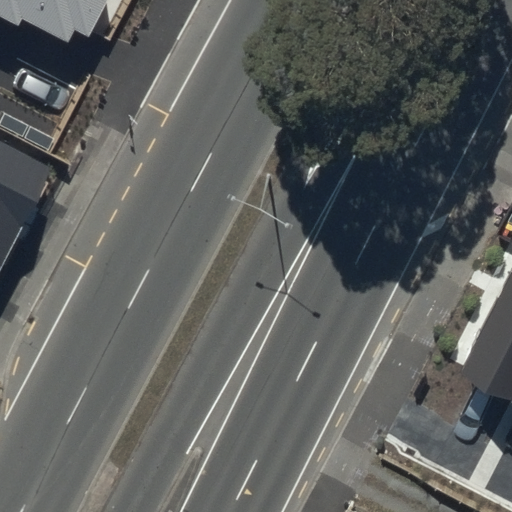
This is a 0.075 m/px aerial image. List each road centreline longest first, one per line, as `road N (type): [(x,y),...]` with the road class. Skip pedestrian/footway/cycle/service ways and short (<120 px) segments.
road 1 (primary): [(462,0),(357,102),(131,511)]
road 2 (primary): [(20,511),(297,0)]
road 3 (primary): [(492,0),(228,511)]
